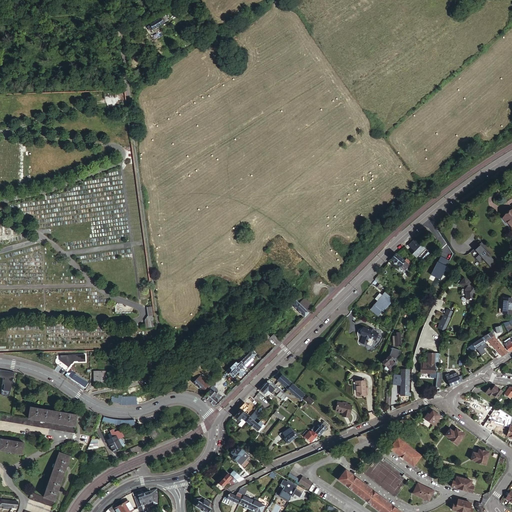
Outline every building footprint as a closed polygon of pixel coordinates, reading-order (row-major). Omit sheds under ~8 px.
[(161,18),(148,27),(151,31),(164,23),(161,18)] [(511,209),(501,218),(511,230),(511,209)] [(433,233),(429,236),(433,242),(437,239),(433,233)] [(419,242),(415,238),(409,245),(416,251),(414,252),(418,256),(426,248),(419,242)] [(429,251),(422,259),(425,262),(433,254),(429,251)] [(396,253),(391,259),(406,270),(412,262),(407,258),(405,260),(398,254),(396,253)] [(463,286),(460,290),(461,295),(465,294),(466,299),(473,298),(473,293),(476,290),(468,284),(470,282),(464,277),(462,279),(460,277),(456,282),(459,285),(461,285),(463,286)] [(216,279),(211,285),(216,290),(221,285),(216,279)] [(302,296),(294,289),(290,293),(296,299),(298,301),(302,296)] [(379,299),(373,308),(381,313),(394,294),(386,289),(384,292),(379,299)] [(502,297),(500,312),(509,313),(511,298),(502,297)] [(299,303),(309,312),(315,307),(305,298),(299,303)] [(310,313),(309,312),(299,303),(298,301),(296,299),(289,307),(291,309),(294,305),(307,318),(310,313)] [(437,327),(445,331),(451,317),(450,317),(453,311),(446,308),(437,327)] [(156,327),(154,310),(149,310),(150,320),(144,321),(145,328),(156,327)] [(365,325),(361,333),(364,334),(361,341),(369,344),(369,342),(373,344),(375,338),(377,339),(380,331),(375,329),(375,330),(371,329),(371,328),(365,325)] [(501,325),(494,327),(496,333),(503,331),(501,325)] [(271,336),(265,331),(263,333),(270,340),(273,338),(271,336)] [(507,352),(490,331),(481,338),(482,340),(485,343),(489,340),(501,355),(505,353),(507,352)] [(394,348),(402,347),(402,346),(400,333),(396,333),(396,337),(393,337),(394,348)] [(273,338),(270,340),(278,347),(282,343),(273,334),(271,336),(273,338)] [(502,341),(509,350),(511,348),(511,334),(511,335),(511,336),(511,337),(511,338),(511,339),(511,341),(508,337),(502,341)] [(482,340),(481,338),(474,342),(472,344),(471,344),(470,345),(466,348),(471,353),(473,351),(475,349),(476,348),(485,343),(482,340)] [(248,349),(239,358),(246,365),(253,358),(257,354),(253,350),(250,352),(248,349)] [(434,372),(437,372),(438,361),(438,358),(439,354),(439,353),(428,352),(428,362),(420,362),(420,372),(429,373),(434,373),(434,372)] [(56,356),(55,363),(66,372),(74,362),(79,362),(79,363),(86,362),(86,355),(56,356)] [(390,355),(383,363),(389,369),(396,362),(390,355)] [(239,358),(233,364),(240,370),(242,368),(246,365),(239,358)] [(253,358),(246,365),(247,366),(254,359),(253,358)] [(230,374),(233,377),(240,370),(233,364),(232,365),(227,371),(230,374)] [(401,370),(400,393),(409,394),(410,370),(401,370)] [(230,374),(227,371),(218,380),(222,383),(230,374)] [(444,372),(450,386),(461,382),(462,381),(462,374),(458,376),(457,372),(450,375),(448,371),(444,372)] [(0,380),(13,382),(14,375),(0,372),(0,380)] [(86,389),(89,385),(75,375),(75,374),(72,372),(69,377),(72,379),(72,380),(86,389)] [(106,381),(106,372),(94,372),(94,381),(106,381)] [(217,372),(209,381),(211,383),(220,375),(217,372)] [(200,374),(192,382),(202,391),(211,383),(209,381),(207,379),(206,380),(200,374)] [(400,385),(400,374),(392,374),(392,385),(400,385)] [(286,396),(288,398),(294,391),(279,378),(275,382),(282,388),(280,391),(286,396)] [(356,379),(355,394),(364,395),(366,380),(356,379)] [(203,396),(204,397),(211,389),(213,391),(215,388),(216,388),(222,383),(218,380),(215,382),(202,396),(203,396)] [(280,392),(267,381),(260,390),(265,394),(268,389),(271,392),(274,389),(278,392),(277,394),(283,399),(286,396),(280,391),(280,392)] [(494,393),(498,397),(503,390),(497,386),(495,390),(491,387),(486,392),(491,396),(494,393)] [(207,399),(213,405),(221,397),(218,393),(217,393),(216,392),(218,390),(216,388),(215,388),(213,391),(211,389),(204,397),(205,397),(207,399)] [(127,405),(128,405),(138,404),(137,395),(123,396),(121,404),(125,405),(127,405)] [(337,401),(335,411),(342,412),(344,413),(343,416),(349,417),(352,405),(337,401)] [(13,416),(0,413),(0,420),(74,433),(77,415),(31,408),(28,419),(13,416)] [(241,409),(238,412),(235,416),(240,420),(242,417),(246,421),(251,415),(248,413),(248,412),(246,410),(245,412),(241,409)] [(277,410),(275,412),(282,419),(284,416),(277,410)] [(440,416),(432,410),(429,415),(427,413),(424,418),(433,425),(440,416)] [(251,415),(246,421),(257,430),(265,421),(263,419),(259,422),(251,415)] [(311,429),(314,431),(318,436),(319,436),(326,429),(322,424),(317,429),(314,426),(311,429)] [(150,430),(148,431),(153,439),(159,434),(154,427),(150,430)] [(294,430),(291,427),(282,432),(285,437),(283,438),(287,444),(300,436),(296,432),(294,430)] [(464,434),(456,428),(454,432),(450,428),(445,435),(449,438),(449,439),(457,445),(464,434)] [(108,441),(110,445),(119,440),(122,439),(124,438),(122,433),(121,430),(115,433),(114,430),(109,432),(111,434),(113,438),(111,439),(108,441)] [(318,436),(314,431),(312,433),(311,432),(306,437),(308,439),(312,442),(318,436)] [(421,455),(398,438),(390,448),(413,466),(421,455)] [(0,450),(22,454),(24,443),(1,440),(0,442),(0,450)] [(119,440),(110,445),(114,453),(115,453),(124,449),(119,440)] [(99,447),(99,441),(93,441),(90,448),(90,449),(91,449),(99,447)] [(238,445),(232,452),(235,455),(233,458),(237,461),(242,455),(243,456),(246,451),(238,445)] [(477,453),(473,451),(471,459),(475,460),(475,461),(485,464),(488,452),(478,449),(477,453)] [(52,507),(70,457),(59,453),(43,497),(31,492),(29,499),(52,507)] [(234,470),(230,475),(232,477),(235,480),(241,477),(234,470)] [(400,511),(345,470),(338,479),(345,485),(346,484),(351,488),(350,489),(365,500),(365,499),(370,503),(380,511),(400,511)] [(230,475),(228,473),(219,482),(224,487),(229,481),(232,477),(230,475)] [(312,482),(302,475),(298,481),(308,488),(312,482)] [(296,484),(283,476),(280,483),(283,485),(279,494),(288,499),(296,484)] [(470,480),(456,476),(455,482),(451,481),(450,486),(472,492),(473,486),(469,485),(470,480)] [(434,490),(418,483),(413,492),(429,500),(431,496),(433,497),(434,494),(433,493),(434,490)] [(160,495),(157,488),(150,491),(154,501),(156,505),(160,504),(160,495)] [(139,511),(149,511),(146,504),(154,501),(150,491),(134,496),(139,511)] [(244,495),(238,492),(236,496),(232,494),(232,493),(230,492),(227,494),(224,497),(223,498),(222,502),(228,505),(230,500),(239,504),(244,495)] [(248,508),(251,509),(253,500),(244,495),(239,504),(245,507),(244,508),(247,510),(248,508)] [(211,502),(201,496),(198,500),(196,505),(206,511),(209,511),(212,509),(209,507),(211,502)] [(253,500),(251,509),(256,511),(257,510),(261,511),(264,505),(258,502),(259,500),(254,497),(253,500)] [(0,499),(0,506),(3,506),(8,507),(17,508),(17,502),(0,499)] [(454,502),(452,509),(462,511),(470,511),(472,508),(469,507),(471,502),(458,499),(456,503),(454,502)] [(128,501),(121,505),(124,511),(127,511),(132,509),(128,501)] [(482,511),(484,510),(484,508),(480,506),(480,504),(478,503),(477,502),(476,504),(479,511),(482,511)]
